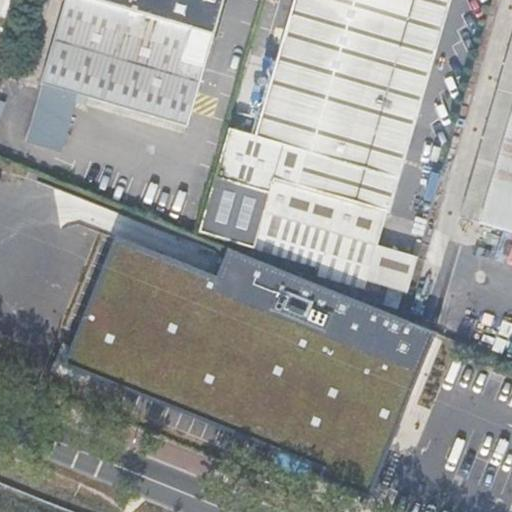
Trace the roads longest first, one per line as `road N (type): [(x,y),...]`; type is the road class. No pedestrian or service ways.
road 1 (secondary): [(0,418),(231,511)]
road 2 (unknown): [(465,494),(445,467),(452,441),(465,423),(511,415)]
